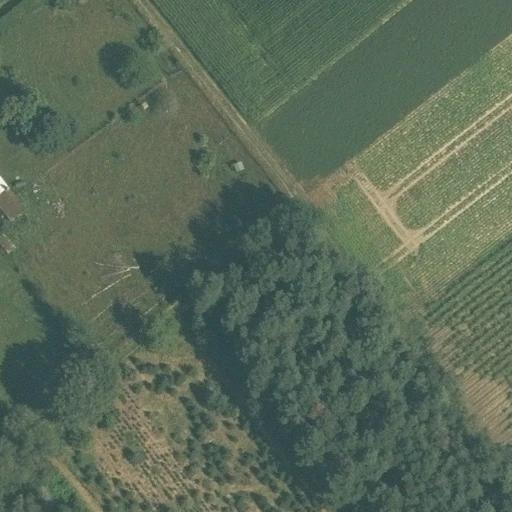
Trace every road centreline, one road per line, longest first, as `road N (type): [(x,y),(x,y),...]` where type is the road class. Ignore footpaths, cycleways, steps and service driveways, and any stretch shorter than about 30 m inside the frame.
road 1 (track): [(140,0),(511,481)]
road 2 (track): [(0,467),(315,218)]
